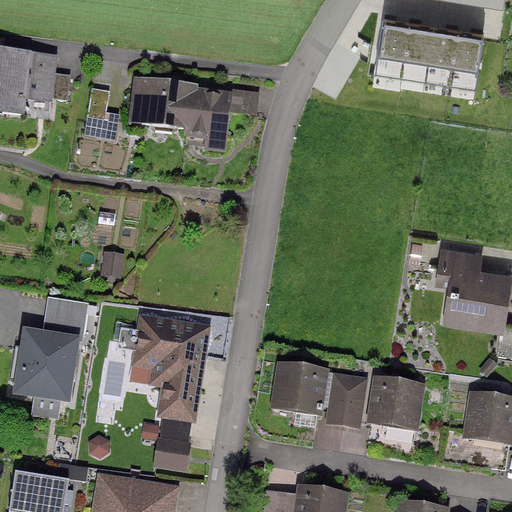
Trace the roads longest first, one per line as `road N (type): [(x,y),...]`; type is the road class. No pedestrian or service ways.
road 1 (residential): [(268,188),(219,511)]
road 2 (residential): [(0,155),(58,175),(249,198),(268,188)]
road 3 (residential): [(511,490),(265,451)]
road 4 (residential): [(268,188),(299,75),(343,0)]
